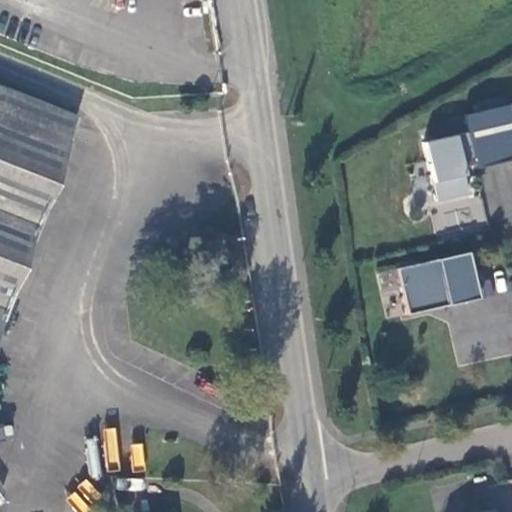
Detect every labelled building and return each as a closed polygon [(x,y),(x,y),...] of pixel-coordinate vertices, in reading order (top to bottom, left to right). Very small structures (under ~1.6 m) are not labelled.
[(0,303),(74,118),(0,88),(0,303)] [(511,157),(511,135),(504,101),(458,112),(471,167),(511,157)] [(466,194),(450,131),(417,139),(424,164),(407,168),(417,206),(466,194)] [(464,249),(392,266),(403,313),(475,295),(464,249)] [(80,511),(86,511),(102,497),(85,480),(67,498),(80,511)]
